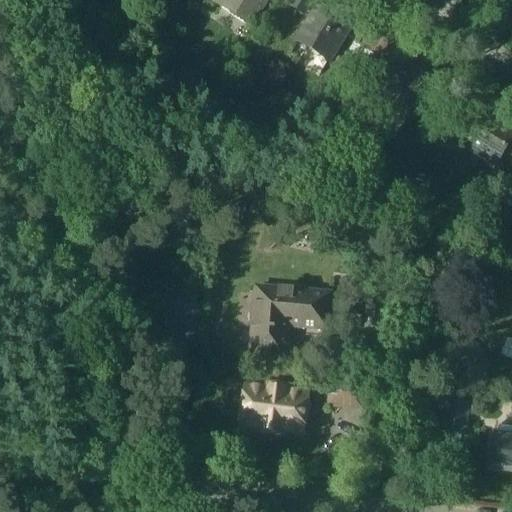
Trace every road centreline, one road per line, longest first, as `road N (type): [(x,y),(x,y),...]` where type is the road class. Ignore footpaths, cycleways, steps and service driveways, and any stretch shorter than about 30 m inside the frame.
road 1 (track): [(8,0),(133,486)]
road 2 (residential): [(342,511),(0,476)]
